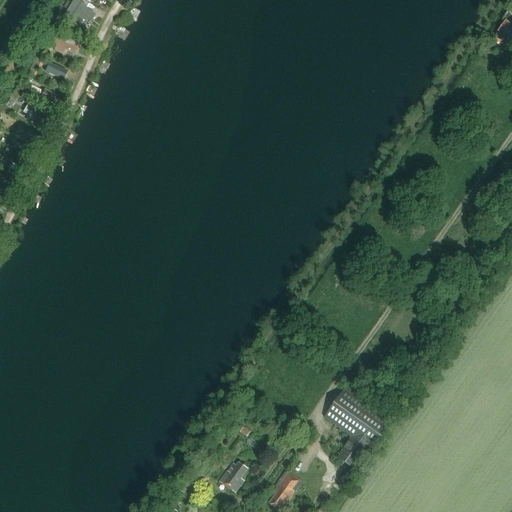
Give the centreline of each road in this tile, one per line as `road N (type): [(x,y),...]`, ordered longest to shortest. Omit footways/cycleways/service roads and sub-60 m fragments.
road 1 (track): [(511,133),(306,423)]
road 2 (track): [(0,230),(120,0)]
